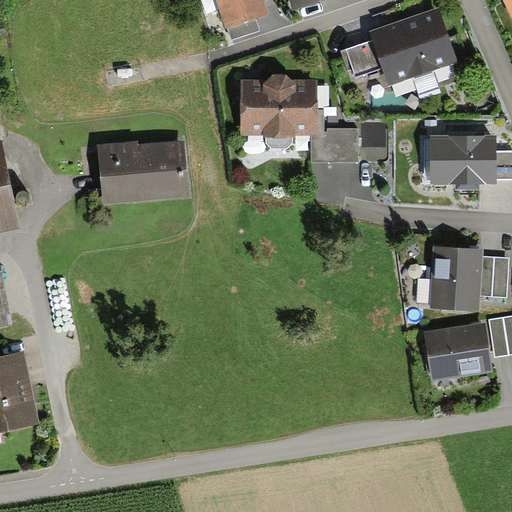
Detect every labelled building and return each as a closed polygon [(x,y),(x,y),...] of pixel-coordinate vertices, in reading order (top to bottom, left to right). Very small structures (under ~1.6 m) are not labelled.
[(213,0),(225,34),(228,33),(231,44),(261,33),(257,23),(269,18),(262,0),(213,0)] [(288,0),(294,15),(335,0),(288,0)] [(381,70),(387,86),(457,62),(438,8),(405,20),(369,33),(371,40),(340,51),(348,73),(352,72),(355,79),(381,70)] [(268,85),(242,85),(241,138),(266,139),(266,145),(272,151),(287,150),(296,143),(295,138),(312,138),(312,165),(357,165),(357,131),(324,131),(324,112),(319,112),(319,84),(290,84),(287,79),(274,79),(268,85)] [(432,138),(432,188),(496,188),(496,181),(511,181),(511,153),(496,154),(496,138),(432,138)] [(130,144),(99,146),(103,206),(191,199),(186,142),(139,146),(139,143),(130,144)] [(0,147),(0,237),(19,234),(0,147)] [(477,253),(434,250),(431,311),(480,313),(481,297),(507,299),(509,260),(484,258),(484,253),(477,253)] [(0,273),(0,328),(11,326),(0,273)] [(511,317),(490,321),(496,359),(511,355),(511,317)] [(478,326),(425,334),(433,383),(492,374),(485,325),(478,326)] [(24,358),(0,363),(0,432),(38,424),(29,382),(24,358)]
